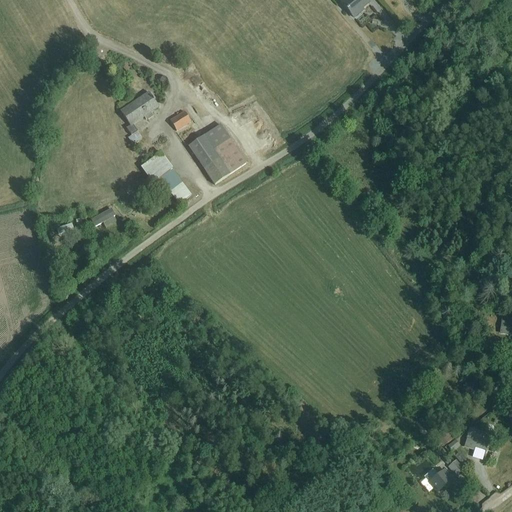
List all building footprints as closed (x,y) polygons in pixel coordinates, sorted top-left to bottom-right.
[(359,11),(368,3),(365,0),(346,0),(342,4),(353,18),(360,12),(359,11)] [(380,15),(371,20),(375,28),(384,23),(380,15)] [(133,125),(158,108),(148,93),(120,112),(130,127),(127,129),(131,135),(137,131),(133,125)] [(171,121),(177,132),(192,123),(185,112),(171,121)] [(221,126),(205,137),(190,147),(215,186),(247,164),(221,126)] [(128,139),(132,145),(141,138),(137,133),(128,139)] [(163,198),(170,192),(179,205),(191,197),(172,171),(173,170),(160,154),(141,168),(163,198)] [(110,210),(90,222),(94,229),(114,217),(110,210)] [(98,227),(102,234),(121,223),(117,216),(98,227)] [(56,230),(58,236),(62,235),(63,240),(75,237),(72,225),(56,230)] [(47,230),(51,241),(57,239),(53,228),(47,230)] [(93,231),(88,234),(91,240),(96,237),(93,231)] [(511,319),(502,317),(501,324),(500,334),(511,336),(511,323),(511,324),(511,319)] [(486,348),(473,349),(473,359),(487,358),(486,348)] [(470,429),(464,448),(475,452),(472,459),(482,462),(484,455),(485,455),(489,443),(480,441),(483,433),(470,429)] [(456,441),(448,447),(452,453),(460,447),(456,441)] [(447,455),(442,450),(437,455),(441,460),(447,455)] [(453,464),(447,456),(443,460),(448,467),(453,464)] [(463,473),(455,464),(448,468),(456,477),(463,473)] [(438,476),(433,471),(424,478),(437,494),(452,481),(443,472),(438,476)] [(426,480),(421,485),(429,494),(434,490),(426,480)]
